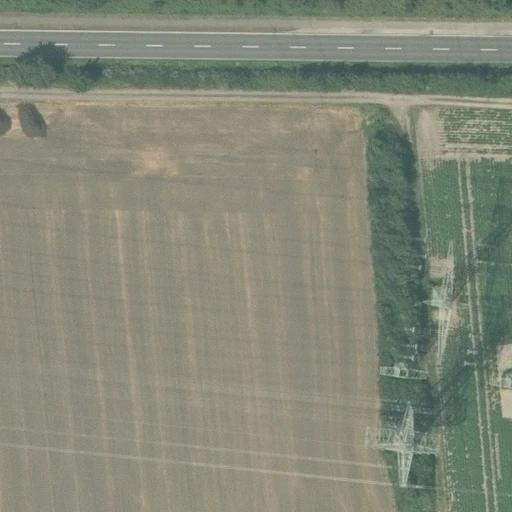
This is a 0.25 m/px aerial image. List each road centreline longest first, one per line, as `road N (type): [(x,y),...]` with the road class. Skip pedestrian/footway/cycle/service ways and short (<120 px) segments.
road 1 (secondary): [(0,48),(511,56)]
road 2 (track): [(511,104),(0,97)]
road 3 (track): [(434,486),(400,101)]
